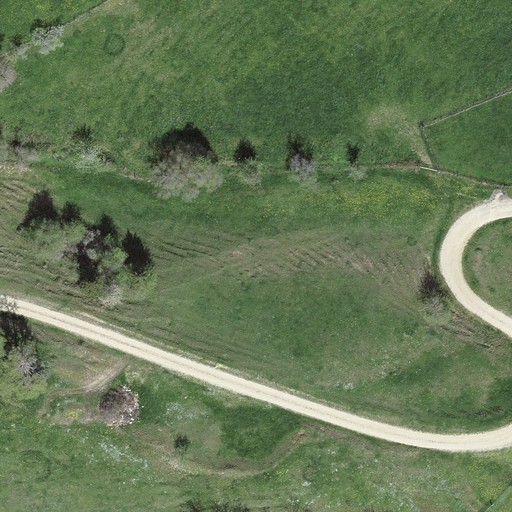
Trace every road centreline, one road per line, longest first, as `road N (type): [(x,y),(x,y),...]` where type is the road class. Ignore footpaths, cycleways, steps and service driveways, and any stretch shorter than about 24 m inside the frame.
road 1 (track): [(511,433),(462,442),(381,430),(0,300)]
road 2 (track): [(511,207),(472,220),(449,262),(463,293),(511,327)]
